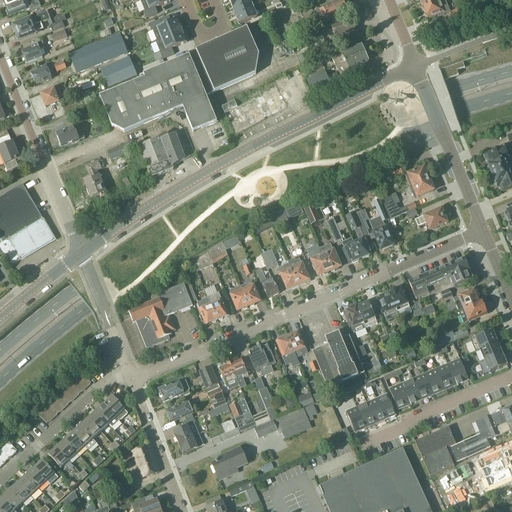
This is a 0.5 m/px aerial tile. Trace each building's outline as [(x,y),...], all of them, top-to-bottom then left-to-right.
[(6,8),(7,11),(32,0),(10,0),(3,3),(4,4),(3,5),(5,8),(6,8)] [(32,0),(7,11),(6,13),(7,15),(9,16),(10,18),(26,11),(27,14),(41,8),(37,0),(35,1),(34,0),(32,0)] [(106,0),(100,0),(101,0),(105,12),(110,11),(106,0)] [(143,0),(140,1),(145,12),(143,13),(146,19),(156,15),(158,15),(155,9),(169,3),(168,0),(143,0)] [(249,0),(243,0),(231,5),(235,15),(252,8),(249,0)] [(345,0),(343,0),(326,8),(323,9),(302,18),(308,31),(325,23),(329,22),(351,12),(345,0)] [(440,0),(437,1),(423,7),(424,8),(423,10),(425,13),(426,13),(428,19),(436,16),(438,18),(447,15),(449,20),(460,16),(458,12),(457,10),(450,13),(448,10),(443,0),(440,0)] [(300,6),(291,10),(293,16),(302,12),(300,6)] [(235,15),(239,25),(257,18),(252,8),(235,15)] [(13,26),(13,28),(13,29),(14,32),(15,32),(16,35),(40,25),(40,24),(47,21),(47,20),(53,18),(50,11),(44,14),(45,15),(32,20),(32,19),(13,26)] [(47,20),(47,21),(49,27),(66,21),(64,15),(53,19),(53,18),(47,20)] [(350,19),(332,28),(334,32),(336,36),(336,37),(336,38),(355,30),(350,19)] [(106,28),(113,25),(111,20),(104,23),(106,28)] [(159,21),(148,25),(151,32),(152,31),(157,42),(155,42),(155,43),(161,40),(181,32),(177,21),(162,26),(160,21),(159,21)] [(16,35),(15,37),(16,39),(18,40),(19,41),(37,33),(37,32),(43,30),(40,25),(16,35)] [(259,56),(248,31),(247,28),(188,55),(189,56),(140,76),(141,80),(99,98),(102,106),(103,105),(112,127),(125,133),(161,118),(183,109),(193,133),(217,124),(207,97),(256,75),(259,56)] [(161,40),(155,43),(160,54),(163,60),(174,55),(172,50),(186,44),(181,32),(161,40)] [(51,37),(53,43),(59,41),(56,34),(51,37)] [(77,75),(128,54),(120,35),(69,56),(77,75)] [(28,64),(42,58),(40,51),(44,49),(42,42),(30,47),(30,49),(23,52),(25,57),(24,58),(25,61),(27,62),(28,64)] [(336,66),(364,54),(361,47),(342,54),(343,55),(333,59),(336,66)] [(364,54),(336,66),(337,70),(342,68),(343,71),(348,69),(349,70),(368,62),(364,54)] [(109,88),(137,77),(129,58),(101,70),(109,88)] [(54,66),(57,73),(66,70),(63,62),(54,66)] [(51,80),(45,66),(39,68),(40,70),(32,73),(34,78),(32,81),(33,84),(37,86),(51,80)] [(317,75),(325,72),(322,67),(315,70),(317,75)] [(325,72),(317,75),(307,80),(312,92),(330,84),(325,72)] [(62,96),(59,88),(54,90),(54,89),(40,95),(46,109),(60,104),(58,98),(62,96)] [(80,101),(62,108),(65,115),(97,101),(93,91),(79,97),(80,101)] [(70,121),(85,115),(82,109),(67,115),(70,121)] [(77,136),(74,128),(57,135),(62,147),(71,143),(72,145),(79,142),(85,139),(82,134),(77,136)] [(157,140),(139,146),(151,179),(173,171),(172,167),(184,161),(175,136),(169,138),(168,135),(166,136),(165,135),(162,136),(161,133),(155,135),(157,140)] [(0,140),(0,155),(7,173),(18,168),(16,162),(20,160),(13,143),(12,144),(9,136),(0,140)] [(133,142),(108,152),(111,160),(136,150),(133,142)] [(511,149),(510,145),(484,156),(488,167),(506,160),(508,159),(506,153),(511,150),(511,149)] [(488,167),(487,168),(489,174),(491,173),(493,179),(511,172),(511,171),(511,157),(508,159),(506,160),(488,167)] [(100,199),(106,197),(96,172),(101,170),(101,169),(104,168),(102,161),(98,163),(86,167),(91,179),(84,181),(91,199),(99,196),(100,199)] [(390,172),(399,168),(397,164),(388,168),(390,172)] [(399,168),(390,172),(392,177),(402,173),(399,168)] [(408,176),(405,177),(410,188),(413,187),(429,180),(424,169),(408,176)] [(493,179),(492,180),(494,186),(496,185),(497,189),(499,189),(501,192),(511,187),(511,171),(511,172),(493,179)] [(410,188),(408,189),(410,196),(412,195),(414,199),(418,198),(434,191),(429,180),(413,187),(410,188)] [(0,198),(0,249),(10,267),(55,241),(22,185),(0,198)] [(323,193),(315,197),(317,201),(318,204),(319,205),(327,202),(327,201),(323,193)] [(315,197),(300,204),(305,215),(308,221),(316,217),(318,216),(316,211),(316,210),(314,206),(318,204),(317,201),(315,197)] [(390,197),(381,201),(389,221),(406,213),(407,214),(415,211),(415,210),(416,209),(414,204),(399,210),(397,204),(393,206),(390,197)] [(370,222),(370,224),(381,250),(394,245),(387,228),(384,221),(386,220),(382,209),(379,201),(373,203),(378,213),(380,218),(370,222)] [(298,204),(284,210),(289,221),(303,215),(298,204)] [(268,217),(272,227),(288,220),(283,210),(268,217)] [(430,231),(448,224),(442,210),(415,221),(418,228),(427,225),(430,231)] [(415,211),(407,214),(409,219),(417,216),(415,211)] [(367,231),(359,213),(355,215),(354,213),(345,217),(352,232),(355,231),(359,242),(354,244),(360,258),(361,258),(364,260),(369,258),(369,255),(369,254),(371,253),(366,240),(364,241),(361,234),(367,231)] [(326,222),(335,244),(340,242),(341,244),(342,244),(350,263),(353,265),(358,263),(359,259),(360,258),(354,244),(352,239),(346,242),(345,239),(342,240),(333,219),(326,222)] [(226,254),(222,244),(208,252),(212,262),(226,254)] [(330,245),(319,249),(320,250),(322,257),(329,273),(331,274),(335,272),(335,270),(340,268),(331,245),(330,245)] [(308,251),(307,251),(307,252),(308,255),(318,278),(323,275),(325,277),(328,275),(328,273),(329,273),(322,257),(320,250),(319,251),(317,247),(316,247),(308,250),(308,251)] [(271,251),(265,254),(272,269),(278,267),(271,251)] [(212,262),(208,252),(193,262),(197,272),(213,266),(212,262)] [(272,269),(265,254),(261,255),(267,271),(272,269)] [(310,282),(303,266),(302,266),(299,260),(295,261),(294,260),(288,262),(298,286),(310,282)] [(433,298),(449,291),(474,281),(465,260),(455,265),(447,268),(409,284),(416,301),(429,295),(431,299),(433,298)] [(281,265),(282,267),(278,269),(287,291),(298,286),(288,262),(281,265)] [(246,277),(252,275),(249,266),(243,268),(246,277)] [(266,282),(263,276),(261,270),(256,272),(258,278),(268,300),(279,294),(272,279),(266,282)] [(248,307),(249,307),(251,308),(254,307),(254,304),(259,302),(253,288),(252,288),(250,283),(240,287),(248,307)] [(191,304),(186,292),(184,285),(151,298),(152,302),(128,312),(133,324),(135,323),(146,350),(170,341),(168,337),(171,336),(170,333),(175,331),(169,317),(192,307),(191,304)] [(247,307),(248,307),(240,287),(230,292),(238,311),(242,310),(244,311),(247,310),(247,307)] [(400,288),(389,292),(398,313),(409,308),(400,288)] [(192,289),(186,292),(191,304),(197,301),(192,289)] [(452,297),(449,291),(433,298),(435,303),(442,300),(443,301),(452,297)] [(387,295),(378,299),(388,322),(400,317),(398,313),(389,292),(387,293),(387,295)] [(480,304),(475,292),(453,301),(459,313),(480,304)] [(217,321),(218,321),(220,322),(222,321),(223,319),(228,316),(218,293),(207,298),(208,300),(217,321)] [(216,321),(217,321),(208,300),(197,304),(206,326),(211,324),(213,325),(216,323),(216,321)] [(366,330),(377,324),(368,303),(357,308),(357,306),(356,306),(365,326),(366,330)] [(476,322),(475,319),(485,314),(486,312),(485,309),(483,308),(481,304),(480,304),(459,313),(463,324),(469,321),(470,325),(476,322)] [(351,328),(351,329),(353,335),(366,330),(365,330),(366,330),(365,326),(356,306),(347,310),(348,312),(345,313),(351,328)] [(427,308),(421,310),(424,318),(430,316),(427,308)] [(434,322),(427,325),(433,340),(434,340),(441,337),(434,322)] [(441,337),(434,340),(437,349),(468,336),(468,335),(466,330),(465,329),(453,334),(452,333),(442,337),(441,337)] [(475,353),(479,351),(497,343),(492,332),(470,341),(475,353)] [(299,333),(288,338),(295,355),(296,359),(303,357),(308,355),(299,333)] [(395,333),(388,336),(392,345),(399,342),(395,333)] [(325,339),(327,346),(312,353),(328,389),(364,373),(349,337),(341,340),(338,334),(325,339)] [(392,345),(388,336),(380,339),(389,361),(397,358),(391,345),(392,345)] [(288,338),(276,343),(283,359),(286,367),(291,365),(292,369),(299,366),(296,359),(295,355),(288,338)] [(502,354),(497,343),(479,351),(484,362),(502,354)] [(259,348),(254,350),(254,351),(249,354),(258,374),(262,372),(264,377),(273,373),(270,366),(275,364),(270,352),(267,346),(260,349),(259,349),(259,348)] [(363,347),(356,349),(360,358),(366,356),(363,347)] [(502,354),(484,362),(489,373),(506,366),(502,354)] [(456,386),(468,381),(459,360),(447,365),(456,386)] [(230,365),(239,387),(245,385),(242,378),(247,375),(241,361),(230,365)] [(313,374),(319,371),(316,362),(309,365),(313,374)] [(239,387),(230,365),(219,370),(225,385),(228,391),(239,387)] [(436,370),(444,391),(456,386),(447,365),(436,370)] [(217,384),(210,368),(200,372),(204,381),(206,380),(209,387),(217,384)] [(436,370),(424,375),(433,396),(444,391),(436,370)] [(85,389),(91,384),(82,374),(77,380),(85,389)] [(412,380),(421,401),(433,396),(424,375),(412,380)] [(80,394),(85,389),(77,380),(71,385),(80,394)] [(173,385),(159,391),(159,392),(157,394),(159,397),(162,398),(164,403),(183,394),(184,397),(190,394),(184,380),(173,385)] [(412,380),(401,385),(410,406),(421,401),(412,380)] [(74,399),(80,394),(71,385),(66,390),(74,399)] [(226,405),(218,385),(205,391),(213,410),(226,405)] [(401,385),(389,390),(398,411),(410,406),(401,385)] [(266,389),(258,392),(266,411),(274,408),(266,389)] [(68,404),(74,399),(66,390),(60,395),(68,404)] [(63,409),(68,404),(60,395),(54,400),(63,409)] [(376,400),(385,421),(395,416),(386,395),(376,400)] [(302,396),(296,399),(300,408),(313,402),(311,399),(304,402),(302,396)] [(111,397),(103,405),(116,419),(124,411),(111,397)] [(57,414),(63,409),(54,400),(49,405),(57,414)] [(376,400),(366,404),(375,425),(385,421),(376,400)] [(239,434),(240,434),(255,428),(245,401),(229,407),(237,429),(239,434)] [(213,410),(208,413),(211,420),(230,412),(227,404),(226,405),(213,410)] [(365,429),(375,425),(366,404),(356,408),(365,429)] [(52,420),(57,414),(49,405),(43,410),(52,420)] [(103,405),(95,412),(108,426),(116,419),(103,405)] [(185,417),(190,415),(185,405),(181,407),(181,406),(166,412),(171,424),(186,417),(185,417)] [(256,429),(254,430),(258,440),(277,432),(278,436),(282,435),(285,441),(312,430),(309,423),(314,421),(312,417),(317,415),(313,406),(303,409),(303,408),(299,410),(271,422),(270,422),(256,429)] [(511,407),(502,411),(502,412),(490,417),(475,423),(480,435),(511,422),(511,407)] [(355,434),(365,429),(356,408),(346,413),(355,434)] [(43,410),(38,415),(46,425),(52,420),(43,410)] [(95,412),(87,419),(100,434),(108,426),(95,412)] [(266,412),(252,418),(255,425),(256,429),(270,422),(266,412)] [(100,434),(87,419),(79,427),(92,441),(100,434)] [(511,422),(480,435),(456,446),(456,447),(450,449),(456,463),(490,448),(487,441),(505,433),(504,430),(509,428),(511,434),(511,422)] [(193,424),(173,433),(178,444),(198,435),(193,424)] [(239,434),(237,429),(230,432),(228,426),(222,429),(225,434),(211,440),(213,446),(240,435),(240,434),(239,434)] [(79,427),(71,434),(84,448),(88,453),(96,445),(92,441),(79,427)] [(346,429),(342,431),(347,441),(351,440),(346,429)] [(450,449),(456,447),(456,446),(448,429),(415,443),(430,478),(454,467),(446,449),(449,448),(450,449)] [(71,434),(63,442),(76,456),(84,448),(71,434)] [(203,446),(198,435),(178,444),(183,455),(198,448),(203,446)] [(3,448),(11,457),(17,452),(8,442),(3,448)] [(63,442),(55,449),(68,463),(76,456),(63,442)] [(149,446),(133,452),(141,479),(158,472),(149,446)] [(511,447),(482,461),(485,470),(481,472),(484,481),(488,491),(511,481),(507,471),(504,472),(501,464),(511,459),(511,447)] [(11,457),(3,448),(2,448),(0,450),(0,455),(6,462),(11,457)] [(68,463),(55,449),(47,456),(60,470),(68,463)] [(224,465),(243,456),(240,449),(217,458),(219,462),(212,464),(216,473),(226,468),(224,465)] [(430,511),(403,450),(318,488),(328,511),(430,511)] [(247,464),(243,456),(224,465),(226,468),(216,473),(220,481),(229,477),(228,473),(247,464)] [(42,461),(33,469),(46,483),(50,487),(57,481),(58,478),(55,475),(42,461)] [(266,466),(269,473),(274,471),(271,464),(266,466)] [(33,469),(25,477),(38,491),(46,483),(33,469)] [(456,511),(440,476),(431,480),(444,511),(456,511)] [(38,491),(25,477),(18,484),(30,498),(38,491)] [(131,488),(129,480),(120,483),(122,491),(131,488)] [(228,492),(231,498),(254,489),(251,482),(228,492)] [(18,484),(9,491),(22,505),(30,498),(18,484)] [(14,511),(22,505),(9,491),(1,499),(13,511),(14,511)] [(77,499),(74,492),(62,503),(67,508),(77,499)] [(13,511),(1,499),(0,499),(0,511),(13,511)] [(160,511),(161,511),(157,500),(143,505),(141,499),(130,503),(133,511),(160,511)] [(207,511),(225,511),(224,508),(229,506),(227,501),(206,509),(207,511)]
